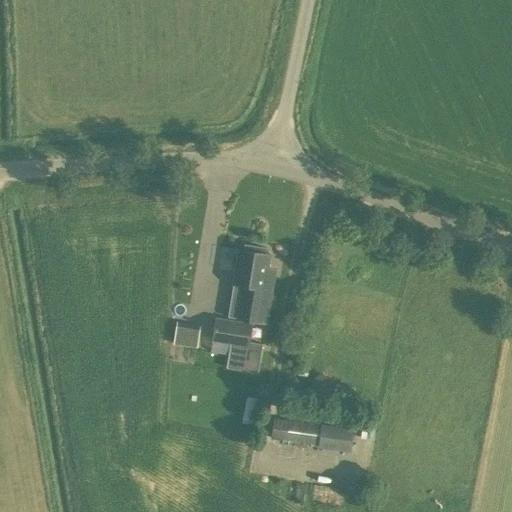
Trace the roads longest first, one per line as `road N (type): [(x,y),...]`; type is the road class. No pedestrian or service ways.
road 1 (unclassified): [(270,157),(0,175)]
road 2 (unclassified): [(511,247),(363,201),(270,157)]
road 3 (unclassified): [(270,157),(305,0)]
